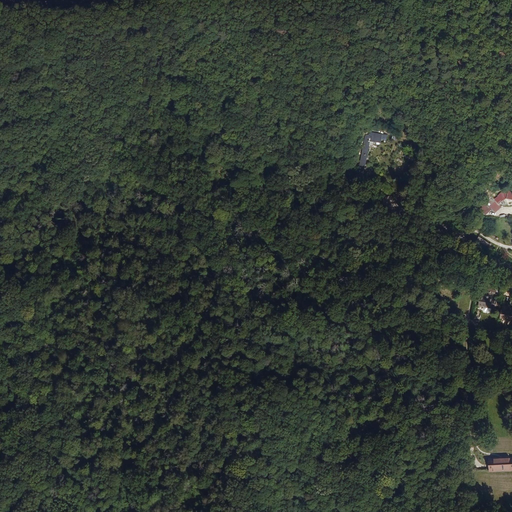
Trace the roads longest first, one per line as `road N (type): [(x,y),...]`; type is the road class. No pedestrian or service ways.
road 1 (track): [(485,467),(473,460),(466,332),(477,270),(501,263)]
road 2 (residential): [(511,270),(395,195)]
